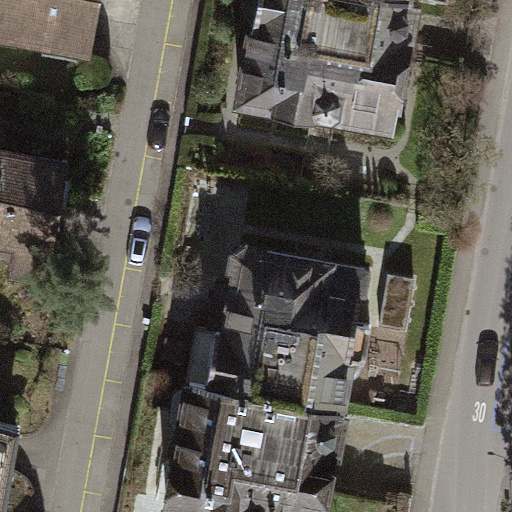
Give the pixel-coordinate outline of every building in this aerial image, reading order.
[(86,0),(0,0),(0,28),(79,41),(86,0)] [(411,0),(242,0),(241,9),(254,25),(240,101),(280,109),(314,115),(316,109),(388,125),(411,0)] [(58,161),(0,150),(0,241),(43,249),(58,161)] [(213,327),(204,381),(339,403),(344,376),(353,373),(361,367),(369,322),(353,319),(364,265),(240,246),(226,328),(213,327)] [(323,511),(320,507),(339,403),(204,381),(188,379),(172,386),(168,414),(179,429),(166,505),(173,506),(172,511),(323,511)] [(0,511),(2,511),(20,421),(0,417),(0,511)]
